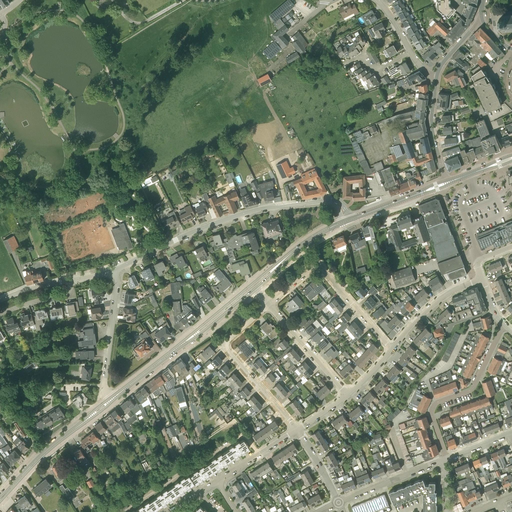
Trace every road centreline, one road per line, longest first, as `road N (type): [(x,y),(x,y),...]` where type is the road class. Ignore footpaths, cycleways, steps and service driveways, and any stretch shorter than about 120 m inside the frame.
road 1 (residential): [(346,220),(327,201),(260,208),(113,270)]
road 2 (residential): [(298,430),(227,351),(227,340),(270,305)]
road 3 (residential): [(446,458),(433,405),(468,391),(504,324)]
road 4 (residential): [(111,399),(103,385),(113,270)]
